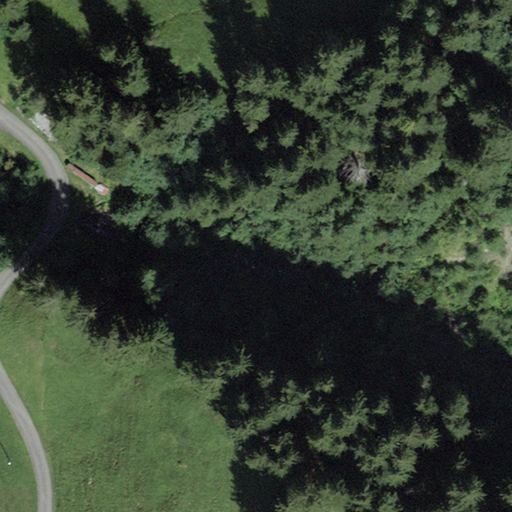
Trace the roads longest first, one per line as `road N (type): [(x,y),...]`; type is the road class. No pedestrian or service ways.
road 1 (unclassified): [(0,292),(64,213),(52,159),(0,126)]
road 2 (unclassified): [(52,511),(43,443),(0,365)]
